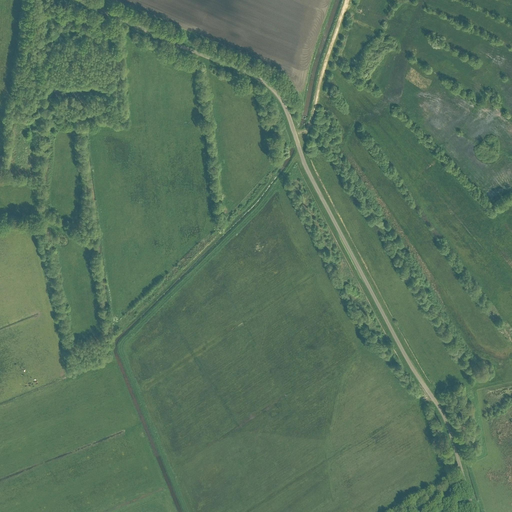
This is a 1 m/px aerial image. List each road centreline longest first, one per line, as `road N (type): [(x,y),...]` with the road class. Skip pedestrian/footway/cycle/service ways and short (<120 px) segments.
road 1 (unclassified): [(473,511),(441,412),(303,164),(272,89),(78,0)]
road 2 (track): [(346,0),(297,144)]
